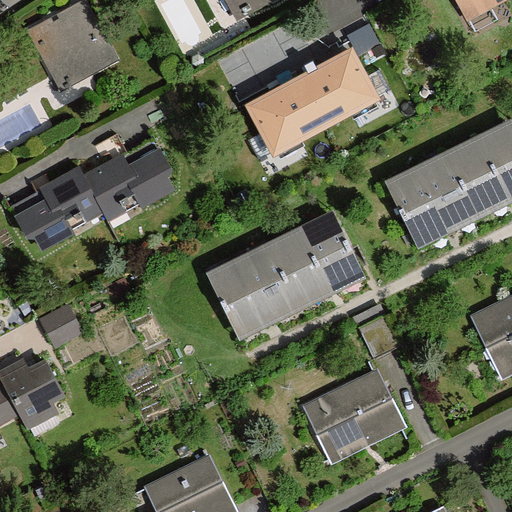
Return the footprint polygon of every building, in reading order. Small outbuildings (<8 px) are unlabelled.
[(94,0),(99,9),(115,0),(94,0)] [(231,0),(240,14),(268,0),(231,0)] [(461,0),(471,17),(502,0),(461,0)] [(90,4),(35,34),(64,87),(119,58),(90,4)] [(199,53),(195,56),(195,63),(200,66),(205,63),(204,56),(199,53)] [(299,68),(265,86),(283,120),(316,104),(323,117),(375,90),(356,54),(305,80),(299,68)] [(511,190),(511,131),(486,144),(509,192),(511,190)] [(87,176),(105,212),(106,215),(136,198),(141,207),(173,190),(164,173),(170,170),(153,140),(125,155),(124,159),(128,165),(120,170),(115,161),(87,176)] [(509,192),(486,144),(452,161),(476,208),(509,192)] [(476,208),(452,161),(422,176),(446,223),(476,208)] [(38,192),(13,206),(29,236),(35,233),(44,249),(75,232),(74,229),(105,212),(87,176),(82,168),(49,186),(54,194),(46,199),(42,192),(38,192)] [(446,223),(422,176),(391,192),(415,238),(446,223)] [(339,220),(306,236),(330,283),(362,268),(339,220)] [(299,299),(330,283),(306,236),(275,252),(299,299)] [(268,314),(299,299),(275,252),(244,268),(268,314)] [(236,330),(268,314),(244,268),(212,283),(236,330)] [(496,344),(510,371),(511,370),(511,300),(477,317),(491,346),(496,344)] [(82,332),(69,306),(43,320),(57,346),(82,332)] [(386,316),(360,329),(375,359),(401,346),(386,316)] [(27,365),(2,377),(5,382),(21,413),(27,423),(55,408),(52,402),(64,396),(47,362),(30,371),(27,365)] [(402,425),(377,375),(347,389),(351,399),(317,416),(337,457),(402,425)] [(5,382),(0,385),(0,400),(10,419),(21,413),(5,382)] [(0,400),(0,424),(10,419),(0,400)] [(235,511),(233,507),(209,458),(153,485),(165,509),(159,511),(182,511),(183,511),(199,504),(202,511),(235,511)]
